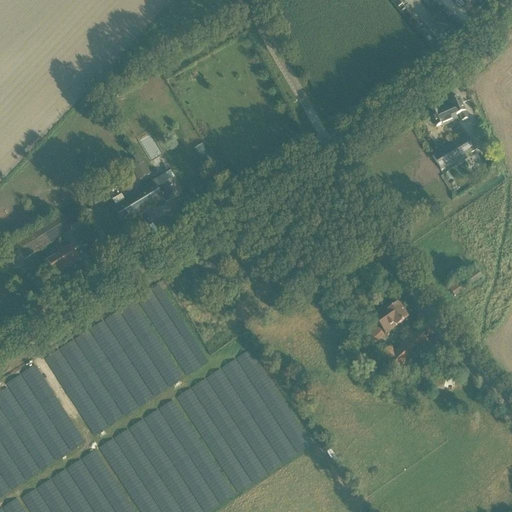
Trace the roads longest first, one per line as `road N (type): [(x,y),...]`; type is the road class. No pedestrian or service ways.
road 1 (tertiary): [(0,354),(328,157)]
road 2 (unclassified): [(511,409),(427,315),(328,157)]
road 3 (tertiary): [(328,157),(511,14)]
road 4 (tertiary): [(328,157),(244,0)]
